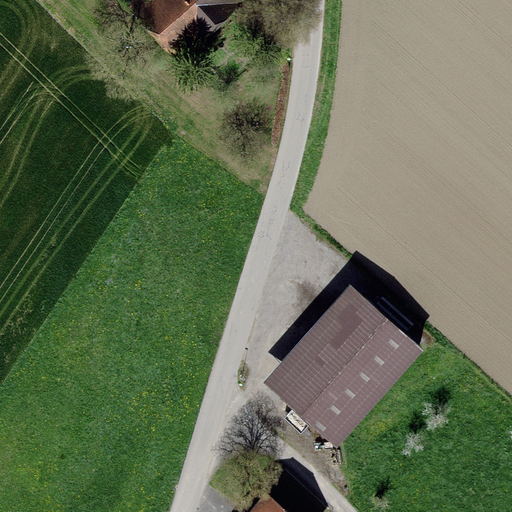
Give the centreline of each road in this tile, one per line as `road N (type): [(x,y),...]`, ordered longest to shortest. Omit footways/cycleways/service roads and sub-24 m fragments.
road 1 (unclassified): [(218,381),(280,197),(299,118),(310,0)]
road 2 (residential): [(218,381),(348,511)]
road 3 (unclassified): [(178,511),(218,381)]
